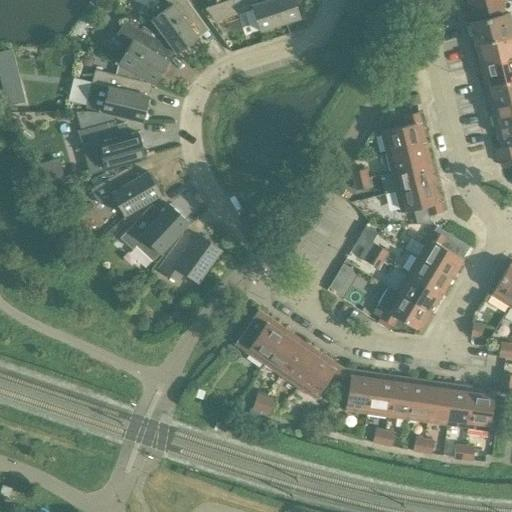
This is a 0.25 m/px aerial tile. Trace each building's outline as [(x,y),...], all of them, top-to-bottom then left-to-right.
[(202,21),(185,0),(165,0),(170,6),(151,20),(177,54),(198,38),(188,25),(197,18),(201,22),(202,21)] [(237,13),(233,0),(230,0),(212,6),(216,20),(237,13)] [(233,0),(237,13),(238,15),(253,9),(260,31),(299,18),(293,0),(233,0)] [(504,14),(501,2),(490,0),(468,0),(474,22),(469,23),(475,46),(511,36),(511,24),(509,13),(504,14)] [(140,76),(155,85),(167,62),(153,54),(159,43),(163,45),(164,44),(124,21),(116,35),(130,43),(118,63),(140,76)] [(511,56),(511,36),(475,46),(479,65),(511,56)] [(11,50),(0,53),(0,78),(7,106),(24,101),(11,50)] [(511,56),(479,65),(485,87),(511,80),(511,56)] [(118,63),(115,75),(139,81),(140,76),(118,63)] [(111,115),(143,123),(149,97),(132,93),(135,82),(138,82),(139,81),(115,75),(95,71),(91,86),(107,90),(101,112),(104,113),(111,115)] [(511,101),(511,80),(485,87),(490,107),(511,101)] [(511,124),(511,101),(490,107),(495,128),(511,124)] [(74,112),(79,131),(113,122),(111,115),(104,113),(86,112),(74,112)] [(382,132),(386,152),(426,142),(419,113),(405,116),(407,125),(382,132)] [(79,131),(76,132),(82,151),(98,147),(105,170),(145,158),(137,134),(126,137),(123,124),(115,126),(114,121),(113,122),(79,131)] [(511,124),(495,128),(500,149),(495,150),(499,164),(511,160),(511,124)] [(391,173),(431,163),(426,142),(386,152),(391,173)] [(435,183),(431,163),(391,173),(396,193),(435,183)] [(123,216),(160,195),(147,173),(134,180),(128,170),(133,168),(132,166),(90,190),(99,204),(112,196),(123,216)] [(351,172),(353,182),(368,178),(365,169),(351,172)] [(370,188),(368,178),(353,182),(355,191),(370,188)] [(442,213),(435,183),(396,193),(400,213),(427,207),(429,216),(442,213)] [(189,222),(170,205),(158,217),(150,209),(154,205),(152,204),(119,239),(131,249),(134,246),(152,262),(189,222)] [(440,246),(463,260),(470,247),(436,226),(434,231),(445,238),(440,246)] [(433,230),(417,257),(452,278),(463,260),(440,246),(445,238),(434,231),(433,230)] [(178,243),(159,269),(176,282),(179,278),(193,288),(220,250),(199,235),(188,250),(178,243)] [(370,252),(374,245),(359,236),(355,243),(370,252)] [(374,245),(370,252),(383,260),(388,253),(375,245),(374,245)] [(378,269),(383,260),(370,252),(365,261),(378,269)] [(452,278),(417,257),(406,274),(441,296),(452,278)] [(510,307),(511,303),(511,259),(511,260),(490,295),(510,307)] [(330,286),(344,295),(360,271),(345,262),(330,286)] [(441,296),(406,274),(396,291),(388,286),(387,287),(430,314),(441,296)] [(430,314),(387,287),(376,304),(377,305),(372,313),(380,318),(392,326),(397,317),(420,331),(430,314)] [(264,364),(287,330),(257,310),(235,344),(264,364)] [(470,337),(480,338),(482,324),(472,323),(470,337)] [(280,376),(303,342),(287,330),(264,364),(280,376)] [(297,387),(320,353),(303,342),(280,376),(297,387)] [(510,345),(510,344),(500,343),(498,356),(508,358),(510,345)] [(338,383),(343,369),(320,353),(297,387),(315,399),(330,377),(338,383)] [(366,414),(372,373),(343,369),(338,383),(348,384),(345,411),(366,414)] [(386,416),(392,376),(372,373),(366,414),(386,416)] [(511,375),(502,374),(501,383),(511,384),(511,375)] [(406,419),(412,379),(392,376),(386,416),(406,419)] [(427,422),(432,382),(412,379),(406,419),(427,422)] [(447,425),(452,385),(432,382),(427,422),(447,425)] [(511,392),(511,384),(501,383),(500,391),(511,392)] [(468,428),(473,388),(452,385),(447,425),(468,428)] [(494,391),(473,388),(468,428),(488,431),(494,391)] [(264,400),(265,398),(257,395),(252,408),(261,411),(264,400)] [(274,401),(265,398),(264,400),(261,411),(271,414),(274,401)] [(381,444),(384,431),(375,429),(372,442),(381,444)] [(393,434),(384,431),(381,444),(391,446),(393,434)] [(422,453),(424,440),(415,438),(413,451),(422,453)] [(433,442),(424,440),(422,453),(431,455),(433,442)] [(463,460),(465,447),(455,446),(454,459),(463,460)] [(473,448),(465,447),(463,460),(472,461),(473,448)] [(12,490),(2,487),(0,494),(0,496),(9,499),(12,490)]
